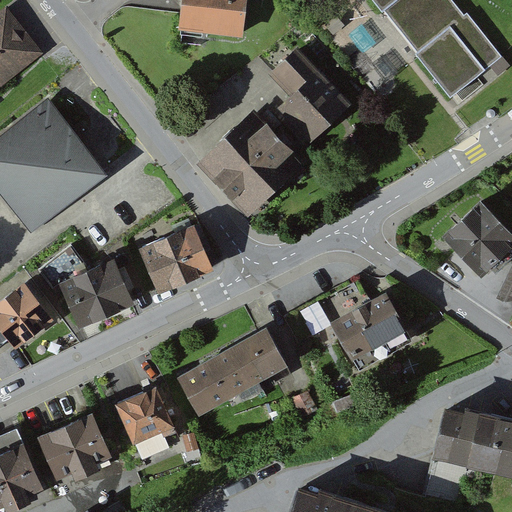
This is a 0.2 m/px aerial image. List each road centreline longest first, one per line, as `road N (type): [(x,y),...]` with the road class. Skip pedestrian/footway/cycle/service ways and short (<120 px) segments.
road 1 (residential): [(219,511),(341,466),(434,402),(511,367)]
road 2 (residential): [(73,30),(250,267)]
road 3 (residential): [(0,395),(229,285),(250,267)]
road 4 (residential): [(355,230),(511,343)]
road 5 (residential): [(355,230),(511,127)]
